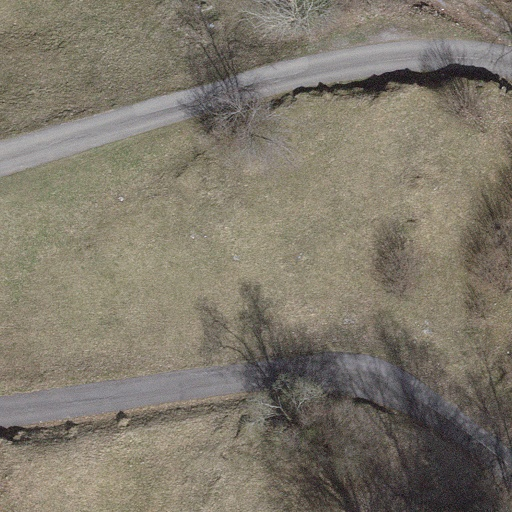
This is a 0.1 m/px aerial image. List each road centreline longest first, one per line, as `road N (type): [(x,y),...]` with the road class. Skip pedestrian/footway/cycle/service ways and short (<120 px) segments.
road 1 (unclassified): [(511,470),(415,398),(360,378),(295,374),(0,410)]
road 2 (unclassified): [(0,160),(279,79),(441,57),(511,63)]
